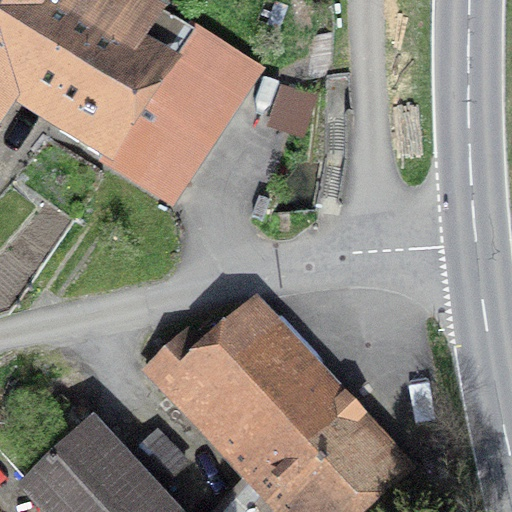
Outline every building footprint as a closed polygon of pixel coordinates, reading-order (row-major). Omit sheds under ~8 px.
[(0,0),(0,115),(23,80),(71,112),(61,128),(169,200),(254,73),(137,0),(0,0)] [(287,84),(272,119),(305,132),(320,98),(287,84)] [(347,511),(387,475),(241,318),(203,353),(186,336),(146,374),(164,393),(180,378),(266,471),(243,492),(261,511),(347,511)] [(28,481),(56,511),(164,511),(87,427),(28,481)] [(127,463),(155,494),(186,465),(158,434),(127,463)]
